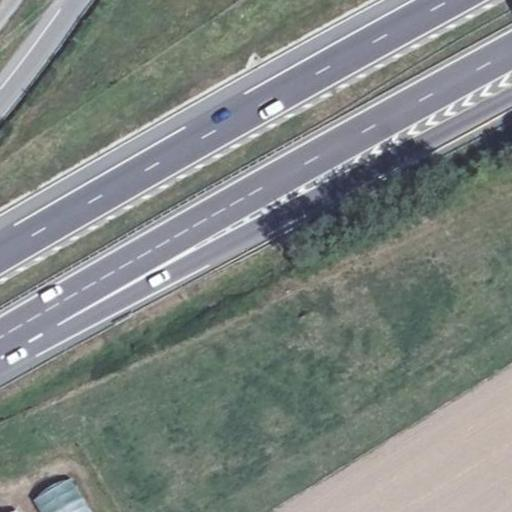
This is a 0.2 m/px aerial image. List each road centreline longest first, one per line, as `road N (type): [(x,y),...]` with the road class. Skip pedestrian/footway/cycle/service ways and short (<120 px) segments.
road 1 (motorway): [(0,339),(511,51)]
road 2 (motorway): [(0,362),(511,98)]
road 3 (motorway): [(443,0),(0,247)]
road 4 (motorway): [(77,0),(0,104)]
